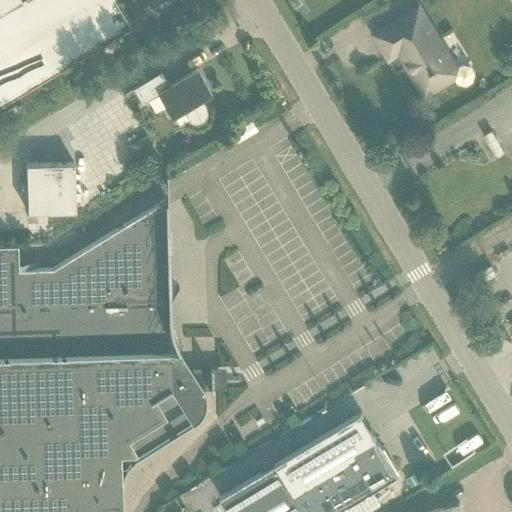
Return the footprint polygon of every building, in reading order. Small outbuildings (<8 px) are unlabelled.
[(0,0),(0,102),(129,25),(113,0),(0,0)] [(424,95),(453,78),(457,84),(465,86),(472,82),(474,74),(470,67),(462,65),(458,66),(421,4),(372,33),(388,59),(398,53),(424,95)] [(511,67),(487,80),(495,95),(511,86),(511,67)] [(159,73),(132,89),(141,103),(156,94),(169,115),(180,109),(186,119),(187,121),(189,122),(191,123),(193,124),(195,124),(197,124),(199,123),(200,122),(202,121),(203,120),(205,117),(195,100),(209,91),(196,69),(168,87),(159,73)] [(15,105),(1,114),(8,125),(22,117),(15,105)] [(251,121),(232,133),(236,142),(255,130),(251,121)] [(497,136),(485,142),(492,154),(503,147),(497,136)] [(72,163),(25,165),(26,213),(74,211),(72,163)] [(0,511),(120,511),(122,508),(122,500),(121,493),(120,485),(120,477),(123,469),(127,462),(133,457),(177,428),(185,426),(191,422),(197,417),(201,411),(203,403),(204,396),(203,392),(203,388),(201,385),(200,381),(198,378),(196,375),(193,373),(191,370),(189,368),(185,362),(182,357),(179,351),(176,345),(174,339),(168,316),(168,294),(166,198),(51,269),(17,269),(16,245),(0,245),(0,511)] [(490,266),(472,277),(477,285),(496,275),(490,266)] [(225,370),(191,370),(193,373),(196,375),(198,378),(200,381),(201,385),(203,388),(203,392),(226,392),(225,370)] [(360,413),(219,497),(227,511),(335,511),(397,476),(360,413)] [(461,511),(459,503),(429,511),(461,511)]
